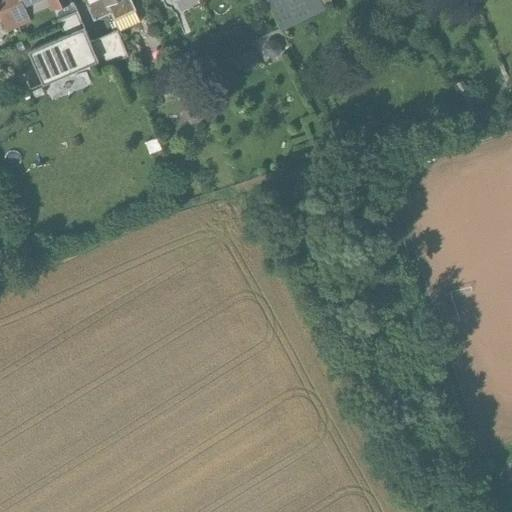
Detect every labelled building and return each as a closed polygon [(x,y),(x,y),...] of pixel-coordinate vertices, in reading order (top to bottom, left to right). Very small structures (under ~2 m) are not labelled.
[(17,25),(5,0),(3,0),(0,1),(0,16),(1,18),(0,17),(0,19),(5,30),(17,25)] [(18,0),(5,0),(17,25),(29,20),(23,7),(22,7),(18,0)] [(71,0),(18,0),(22,7),(23,7),(38,0),(48,0),(53,10),(72,1),(71,0)] [(104,0),(102,0),(87,7),(94,22),(111,14),(104,0)] [(104,0),(111,14),(114,21),(136,11),(130,0),(104,0)] [(265,0),(268,6),(280,30),(301,21),(290,0),(265,0)] [(322,9),(318,0),(301,0),(309,15),(322,9)] [(83,29),(29,53),(44,86),(98,62),(83,29)] [(94,38),(100,62),(126,55),(120,31),(94,38)]
